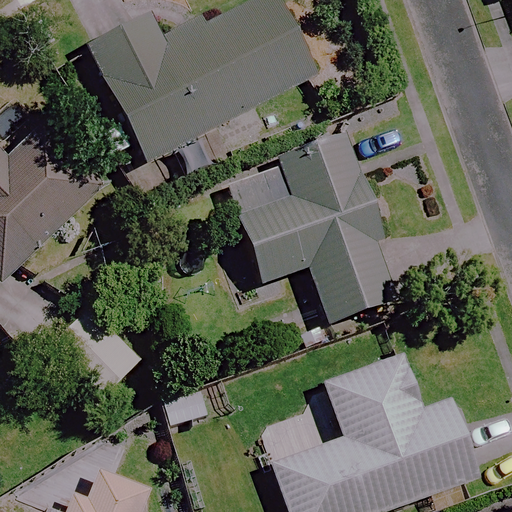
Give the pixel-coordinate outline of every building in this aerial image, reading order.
[(310,84),(266,0),(262,0),(198,33),(194,25),(153,47),(141,22),(80,53),(141,172),(310,84)] [(0,287),(94,197),(32,132),(0,162),(0,287)] [(392,309),(337,149),(219,189),(254,293),(303,277),(322,333),(392,309)] [(134,366),(82,320),(41,366),(93,412),(134,366)] [(416,416),(398,364),(319,392),(337,443),(265,468),(280,511),(402,511),(466,490),(438,409),(416,416)] [(203,424),(196,396),(155,407),(163,435),(203,424)] [(140,511),(148,496),(89,469),(69,511),(140,511)]
